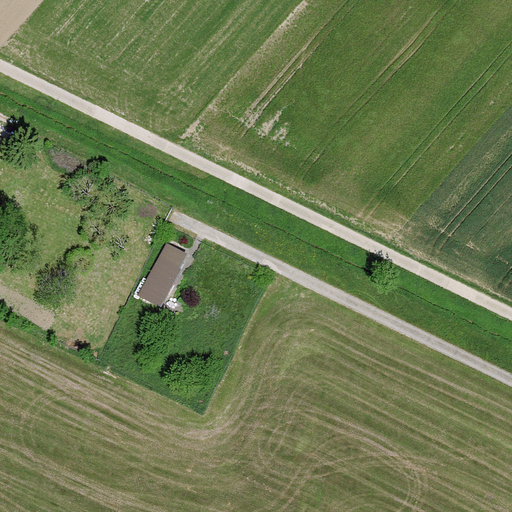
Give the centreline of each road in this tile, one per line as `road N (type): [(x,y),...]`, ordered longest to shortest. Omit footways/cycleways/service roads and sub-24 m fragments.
road 1 (track): [(511,311),(0,61)]
road 2 (track): [(511,382),(176,219)]
